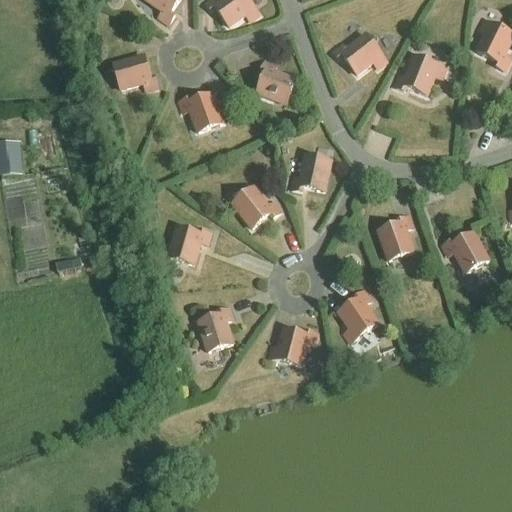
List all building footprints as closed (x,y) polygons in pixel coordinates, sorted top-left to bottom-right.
[(171,17),(183,0),(145,0),(144,2),(163,16),(159,21),(170,28),(175,20),(171,17)] [(250,25),(259,19),(245,0),(229,0),(221,6),(217,1),(207,8),(213,16),(217,13),(230,31),(246,20),(250,25)] [(505,75),(510,64),(504,61),(511,45),(511,38),(485,25),(480,35),(486,38),(477,56),(498,66),(496,70),(505,75)] [(378,73),(387,66),(367,40),(348,54),(344,49),(334,56),(340,64),(344,61),(358,79),(374,67),(378,73)] [(146,94),(158,91),(155,81),(151,83),(145,61),(115,69),(122,94),(144,88),(146,94)] [(442,84),(446,74),(415,61),(406,83),(400,80),(396,92),(405,96),(407,91),(428,100),(435,81),(442,84)] [(287,109),(296,85),(275,76),(277,70),(265,66),(262,75),(266,77),(258,98),(287,109)] [(199,137),(223,128),(213,99),(191,107),(190,102),(180,106),(185,118),(191,115),(199,137)] [(325,197),(332,166),(306,161),(301,184),(295,182),(292,195),(302,197),(303,192),(325,197)] [(274,223),(282,217),(274,207),(269,211),(254,193),(234,209),(253,233),(271,219),(274,223)] [(406,235),(413,233),(408,221),(399,224),(400,229),(379,236),(390,266),(414,257),(406,235)] [(207,249),(211,237),(201,234),(200,239),(178,233),(173,252),(166,250),(163,261),(194,270),(201,247),(207,249)] [(466,278),(489,265),(474,238),(454,249),(452,245),(443,250),(449,261),(455,257),(466,278)] [(351,347),(379,329),(366,309),(371,306),(364,295),(356,301),(358,305),(340,318),(351,334),(345,338),(351,347)] [(226,327),(233,325),(229,313),(219,316),(221,320),(199,327),(209,357),(234,349),(226,327)] [(314,350),(317,338),(308,335),(306,340),(285,334),(280,353),(273,352),(270,362),(302,371),(308,348),(314,350)]
